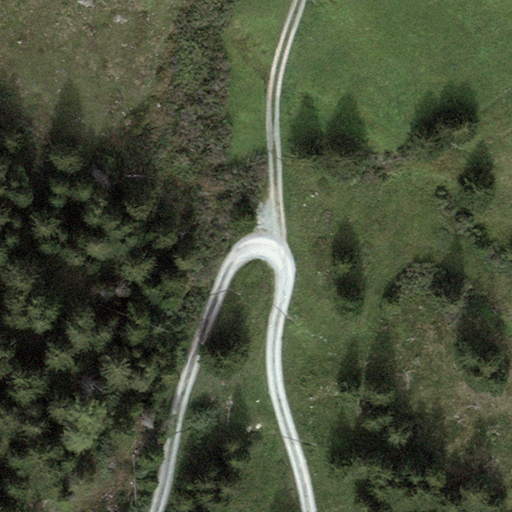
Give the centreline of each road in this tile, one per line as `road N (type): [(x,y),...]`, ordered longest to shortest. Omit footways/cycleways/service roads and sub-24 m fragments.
road 1 (track): [(307,511),(272,348),(288,276),(280,255),(259,246),(230,264),(173,428),(155,511)]
road 2 (track): [(280,255),(272,108),(297,0)]
